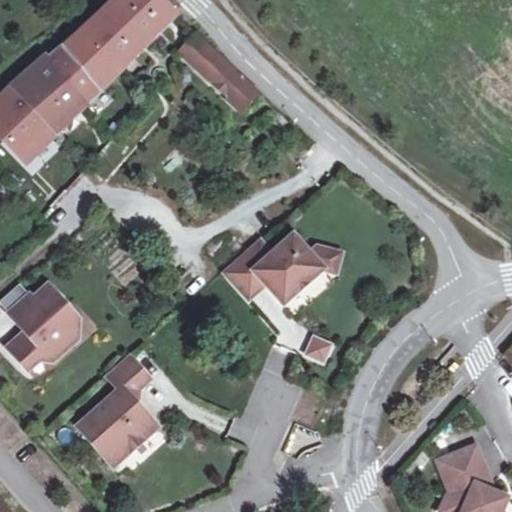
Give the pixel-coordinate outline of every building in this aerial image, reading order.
[(54,58),(0,105),(0,171),(8,180),(173,16),(157,0),(119,0),(76,39),(54,58)] [(196,38),(179,56),(229,103),(245,86),(196,38)] [(256,96),(245,86),(229,103),(240,113),(256,96)] [(272,255),(259,240),(221,273),(243,298),(266,278),(271,285),(268,288),(283,305),(323,269),(309,254),(293,236),(272,255)] [(323,269),(335,273),(341,254),(317,247),(309,254),(323,269)] [(243,298),(249,304),(268,288),(271,285),(266,278),(243,298)] [(21,284),(0,302),(10,314),(31,295),(21,284)] [(31,295),(10,314),(26,333),(9,348),(29,371),(47,355),(53,362),(74,344),(65,334),(80,321),(49,286),(34,299),(31,295)] [(79,339),(80,321),(65,334),(74,344),(79,339)] [(328,367),(336,345),(312,336),(304,359),(328,367)] [(120,391),(78,428),(114,467),(158,429),(135,403),(138,398),(138,392),(150,381),(128,356),(106,375),(120,391)] [(480,482),(486,470),(476,447),(442,459),(455,492),(445,511),(506,511),(505,510),(511,497),(493,488),(480,482)] [(493,488),(486,470),(480,482),(493,488)]
